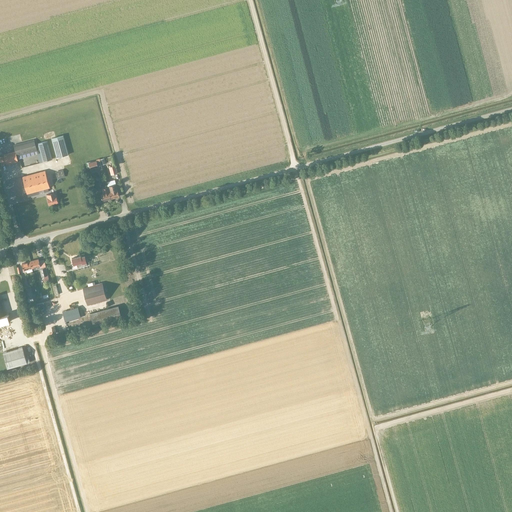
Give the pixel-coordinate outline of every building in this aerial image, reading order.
[(56,158),(68,155),(63,136),(51,139),(56,158)] [(15,151),(3,154),(6,164),(17,161),(16,156),(36,151),(34,140),(13,145),(15,151)] [(42,162),(52,159),(47,141),(37,144),(42,162)] [(96,161),(88,163),(90,169),(98,167),(96,161)] [(65,177),(63,170),(55,172),(57,179),(65,177)] [(45,171),(22,177),(27,194),(43,189),(44,192),(48,191),(47,188),(49,188),(45,171)] [(110,199),(119,196),(116,184),(108,186),(110,192),(109,192),(110,199)] [(110,199),(109,192),(107,187),(102,188),(103,193),(100,194),(102,201),(110,199)] [(49,205),(58,203),(55,192),(46,195),(47,198),(49,205)] [(81,261),(84,260),(83,256),(80,256),(71,258),(73,265),(82,263),(81,261)] [(30,262),(32,268),(40,266),(38,259),(30,262)] [(23,270),(32,268),(30,262),(21,264),(23,270)] [(87,305),(106,300),(102,283),(83,288),(87,305)] [(89,312),(92,324),(121,317),(118,305),(89,312)] [(64,321),(80,317),(77,307),(62,312),(64,321)] [(7,369),(27,363),(22,347),(2,353),(7,369)]
